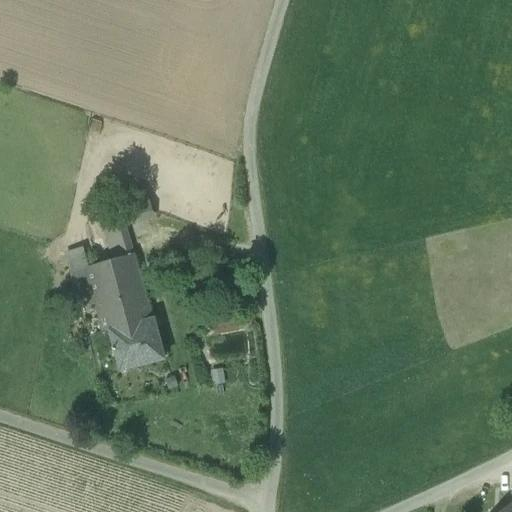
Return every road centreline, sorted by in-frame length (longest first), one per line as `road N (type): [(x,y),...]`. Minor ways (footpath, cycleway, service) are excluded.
road 1 (track): [(266,504),(277,383),(246,124),(283,0)]
road 2 (track): [(266,504),(0,419)]
road 3 (track): [(396,511),(511,457)]
